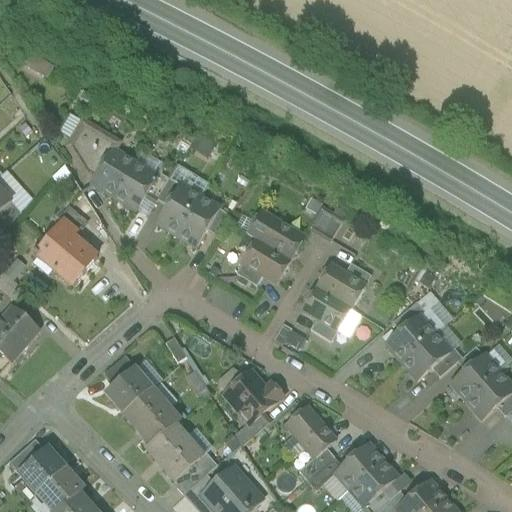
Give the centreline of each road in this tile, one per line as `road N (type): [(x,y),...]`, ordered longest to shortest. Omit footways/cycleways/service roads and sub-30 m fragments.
road 1 (residential): [(42,406),(164,293),(511,501)]
road 2 (primary): [(114,0),(363,125),(511,215)]
road 3 (residential): [(144,511),(42,406)]
road 4 (unknown): [(79,247),(164,293),(190,273)]
